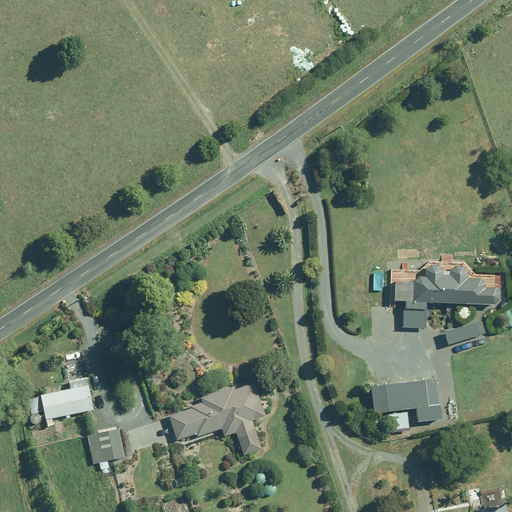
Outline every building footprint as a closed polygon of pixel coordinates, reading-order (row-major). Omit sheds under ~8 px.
[(482,287),(482,284),(476,278),(463,278),(463,271),(458,266),(451,266),(446,271),(439,271),(434,265),(427,265),(421,270),(421,277),(415,277),(410,282),(392,281),(391,301),(401,301),(400,328),(422,328),(423,303),(490,305),(496,301),(496,293),(491,287),(482,287)] [(481,334),(478,322),(441,333),(444,344),(481,334)] [(27,399),(30,414),(40,411),(44,425),(50,424),(49,419),(90,409),(83,378),(65,382),(67,389),(27,399)] [(368,386),(371,413),(386,412),(388,433),(407,430),(404,410),(412,409),(413,422),(438,419),(434,379),(368,386)] [(251,420),(262,417),(252,383),(198,399),(199,402),(186,406),(187,409),(167,416),(174,442),(219,429),(221,437),(234,433),(240,455),(259,449),(251,420)] [(99,467),(105,466),(104,461),(122,457),(115,429),(85,436),(92,464),(98,463),(99,467)]
